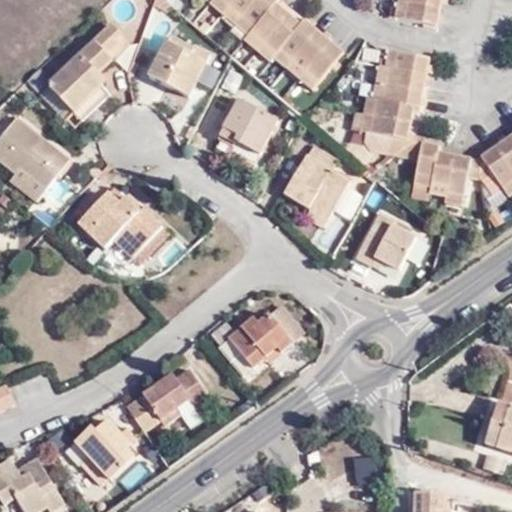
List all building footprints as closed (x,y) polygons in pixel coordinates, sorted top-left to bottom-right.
[(285,11),(289,7),(286,5),(281,0),(224,0),(223,2),(234,12),(246,23),(262,37),(285,11)] [(407,0),(406,9),(417,11),(419,0),(407,0)] [(415,25),(445,30),(448,16),(451,0),(419,0),(417,11),(415,25)] [(234,12),(223,2),(217,9),(228,19),(234,12)] [(406,9),(404,21),(403,23),(415,25),(417,11),(406,9)] [(289,55),(310,32),(307,30),(297,21),(285,11),(262,37),(274,47),(286,58),(289,55)] [(239,29),(246,23),(234,12),(228,19),(239,29)] [(123,38),(130,31),(120,20),(58,83),(83,109),(106,86),(111,82),(109,80),(113,76),(107,71),(121,56),(116,51),(126,40),(123,38)] [(246,23),(239,29),(256,44),(262,37),(246,23)] [(327,88),(350,61),(346,58),(339,52),(333,47),(324,39),(313,29),(310,32),(289,55),(300,65),(313,76),(327,88)] [(121,56),(138,38),(130,31),(123,38),(126,40),(116,51),(121,56)] [(169,85),(193,96),(209,63),(195,55),(198,50),(174,37),(154,77),(169,85)] [(262,37),(256,44),(254,46),(266,57),(274,47),(262,37)] [(266,57),(278,67),(282,63),(286,58),(274,47),(266,57)] [(397,74),(401,56),(391,54),(388,72),(393,73),(397,74)] [(300,65),(289,55),(286,58),(282,63),(293,73),(300,65)] [(415,133),(419,111),(425,112),(428,97),(431,82),(434,63),(401,56),(397,74),(393,73),(390,87),(387,104),(381,102),(377,119),(374,135),(396,142),(413,145),(415,133)] [(306,84),(313,76),(300,65),(293,73),(306,84)] [(58,83),(44,68),(31,81),(78,130),(114,94),(106,86),(83,109),(58,83)] [(388,72),(384,71),(382,73),(379,85),(390,87),(393,73),(388,72)] [(313,76),(306,84),(320,96),(327,88),(313,76)] [(163,97),(187,108),(193,96),(169,85),(163,97)] [(376,101),(381,102),(387,104),(390,87),(379,85),(376,101)] [(240,145),(263,157),(281,123),(239,98),(230,115),(235,117),(222,141),(237,149),(240,145)] [(376,101),(371,100),(367,118),(377,119),(381,102),(376,101)] [(367,118),(364,133),(374,135),(377,119),(367,118)] [(23,172),(50,193),(73,164),(19,121),(0,145),(0,160),(19,176),(23,172)] [(413,145),(419,146),(421,135),(415,133),(413,145)] [(511,139),(483,159),(484,161),(496,179),(502,190),(511,183),(511,139)] [(441,157),(442,152),(419,146),(413,145),(396,142),(393,157),(400,158),(423,163),(421,178),(435,180),(441,157)] [(233,157),(256,170),(263,157),(240,145),(237,149),(233,157)] [(312,163),(318,153),(312,150),(306,160),(312,163)] [(333,214),(346,192),(350,184),(332,174),(337,164),(318,153),(312,163),(306,160),(286,197),(312,211),(316,205),(333,214)] [(449,191),(447,199),(446,205),(464,210),(470,183),(473,165),(441,157),(435,180),(434,188),(449,191)] [(473,165),(470,183),(479,185),(480,185),(496,179),(484,161),(476,165),(473,165)] [(368,170),(379,179),(380,180),(386,173),(374,162),(368,170)] [(14,182),(42,204),(50,193),(23,172),(19,176),(14,182)] [(434,190),(434,188),(435,180),(421,178),(419,187),(434,190)] [(511,183),(502,190),(508,197),(511,194),(511,183)] [(132,197),(120,186),(110,196),(123,206),(127,201),(132,197)] [(434,190),(432,197),(447,199),(449,191),(434,188),(434,190)] [(346,192),(333,214),(331,217),(351,227),(364,202),(346,192)] [(127,201),(123,206),(110,196),(84,227),(111,250),(118,242),(146,266),(175,233),(148,210),(144,215),(127,201)] [(144,215),(148,210),(132,197),(127,201),(144,215)] [(326,227),(331,217),(333,214),(316,205),(312,211),(308,217),(326,227)] [(399,217),(384,211),(362,258),(378,265),(381,257),(407,269),(421,237),(396,225),(399,217)] [(111,250),(138,274),(146,266),(118,242),(111,250)] [(266,313),(295,337),(304,326),(275,302),(266,313)] [(280,345),(285,349),(295,337),(266,313),(256,324),(251,319),(230,345),(259,368),(269,357),(280,345)] [(259,368),(230,345),(221,354),(250,378),(259,368)] [(269,357),(274,361),(285,349),(280,345),(269,357)] [(182,414),(194,406),(197,410),(211,401),(193,374),(180,382),(177,378),(142,400),(145,403),(131,412),(147,436),(164,425),(168,430),(185,418),(182,414)] [(511,377),(509,377),(489,438),(511,444),(511,377)] [(12,389),(0,391),(0,414),(17,413),(12,389)] [(200,414),(197,410),(194,406),(182,414),(185,418),(188,422),(200,414)] [(90,463),(109,483),(111,484),(135,461),(128,454),(132,450),(109,426),(97,437),(93,433),(76,449),(90,463)] [(356,483),(372,483),(372,457),(356,457),(356,483)] [(18,499),(25,511),(43,511),(50,508),(52,511),(60,511),(69,508),(41,460),(28,468),(31,473),(25,477),(21,471),(15,462),(0,470),(0,497),(5,506),(7,506),(18,499)] [(102,490),(109,483),(90,463),(83,470),(102,490)] [(31,473),(28,468),(21,471),(25,477),(31,473)] [(452,511),(452,497),(440,498),(440,494),(413,495),(414,511),(452,511)]
